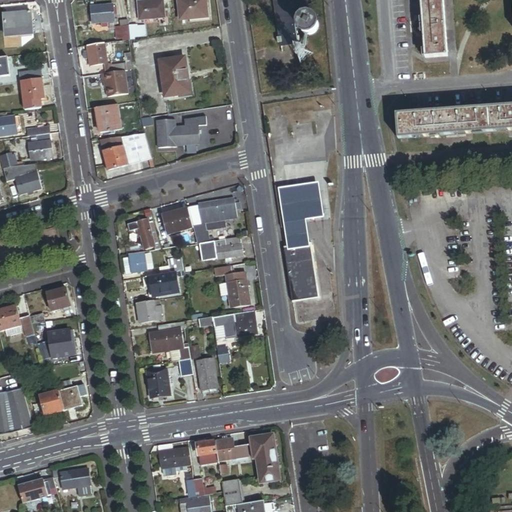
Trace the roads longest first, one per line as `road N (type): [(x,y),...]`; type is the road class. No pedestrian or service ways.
road 1 (residential): [(296,357),(281,329),(257,154)]
road 2 (residential): [(55,0),(88,201)]
road 3 (residential): [(317,400),(123,429)]
road 4 (residential): [(96,255),(123,429)]
road 5 (tertiary): [(362,162),(360,338)]
road 6 (residential): [(257,154),(88,201)]
road 7 (residential): [(355,88),(511,77)]
road 8 (residential): [(257,154),(231,0)]
road 9 (residential): [(511,218),(381,226)]
road 10 (residential): [(123,429),(0,462)]
road 11 (tertiary): [(437,511),(414,387)]
